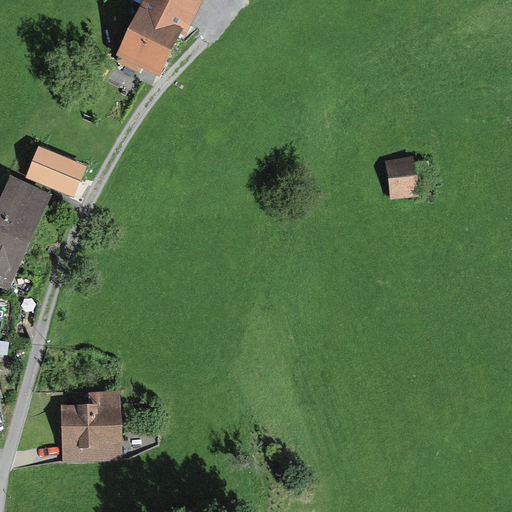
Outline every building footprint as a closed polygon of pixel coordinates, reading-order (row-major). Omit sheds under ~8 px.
[(160,74),(197,0),(149,0),(122,55),(160,74)] [(89,168),(42,149),(30,181),(77,199),(89,168)] [(417,161),(391,163),(394,201),(420,199),(417,161)] [(51,195),(11,180),(0,208),(0,280),(15,287),(51,195)] [(123,405),(68,406),(70,462),(125,461),(123,405)]
